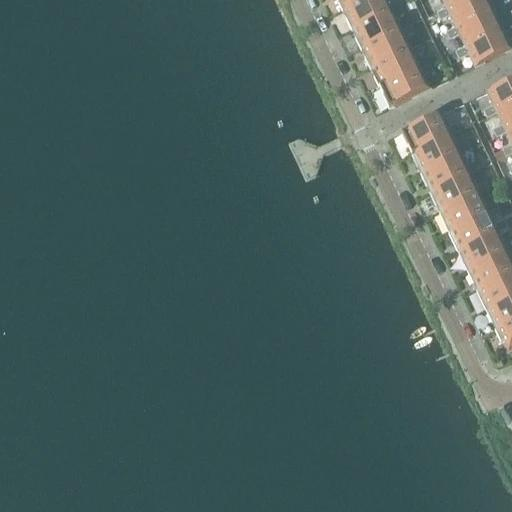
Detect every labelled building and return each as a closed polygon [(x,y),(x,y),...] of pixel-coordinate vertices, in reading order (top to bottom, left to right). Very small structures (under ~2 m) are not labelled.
[(335,0),(342,13),(369,0),(335,0)] [(369,0),(342,13),(351,33),(391,14),(385,2),(389,0),(369,0)] [(439,0),(441,0),(447,11),(469,0),(428,0),(431,4),(439,0)] [(451,19),(456,30),(494,12),(488,0),(469,0),(447,11),(436,16),(440,24),(451,19)] [(351,33),(360,52),(400,33),(394,22),(405,16),(401,8),(391,14),(351,33)] [(460,38),(466,50),(504,32),(494,12),(456,30),(445,35),(449,43),(460,38)] [(360,52),(370,72),(409,53),(404,41),(415,36),(411,28),(400,33),(360,52)] [(511,49),(504,32),(466,50),(455,55),(459,63),(469,58),(475,70),(511,52),(511,49)] [(370,72),(379,91),(419,72),(413,61),(424,55),(420,47),(409,53),(370,72)] [(429,67),(419,72),(379,91),(389,112),(428,92),(422,80),(433,75),(429,67)] [(487,121),(497,116),(511,109),(511,84),(488,96),(494,108),(483,114),(487,121)] [(496,141),(507,136),(511,133),(511,109),(497,116),(503,128),(492,133),(496,141)] [(411,158),(451,139),(461,134),(458,126),(447,131),(441,119),(401,138),(411,158)] [(505,161),(511,157),(511,133),(507,136),(511,146),(511,147),(502,153),(505,161)] [(420,177),(460,158),(471,153),(467,145),(456,150),(451,139),(411,158),(420,177)] [(420,177),(430,197),(469,178),(480,173),(476,165),(465,170),(460,158),(420,177)] [(439,216),(479,197),(489,192),(486,184),(475,189),(469,178),(430,197),(439,216)] [(439,216),(448,236),(488,217),(499,212),(495,204),(484,209),(479,197),(439,216)] [(448,236),(458,255),(497,236),(508,231),(504,223),(494,228),(488,217),(448,236)] [(458,255),(467,275),(507,256),(511,253),(511,243),(503,248),(497,236),(458,255)] [(467,275),(476,294),(511,277),(511,266),(507,256),(467,275)] [(511,277),(476,294),(486,314),(511,301),(511,277)] [(511,301),(486,314),(495,333),(511,325),(511,301)] [(511,325),(495,333),(506,356),(511,352),(511,325)]
